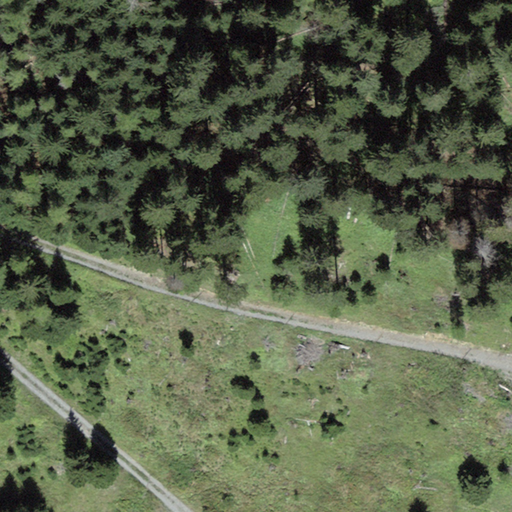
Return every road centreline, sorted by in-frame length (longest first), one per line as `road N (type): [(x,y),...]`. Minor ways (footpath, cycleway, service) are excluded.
road 1 (track): [(0,238),(138,279),(511,361)]
road 2 (track): [(183,511),(0,357)]
